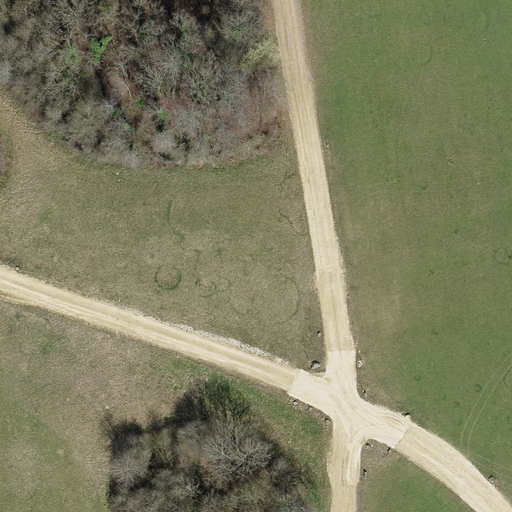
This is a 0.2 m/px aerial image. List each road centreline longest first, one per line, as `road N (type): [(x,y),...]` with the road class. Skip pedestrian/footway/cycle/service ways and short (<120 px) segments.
road 1 (track): [(0,277),(234,355),(398,434),(448,465),(497,511)]
road 2 (track): [(284,0),(348,409),(342,511)]
